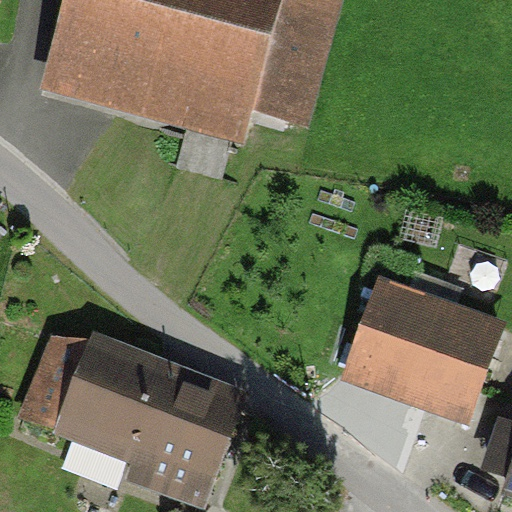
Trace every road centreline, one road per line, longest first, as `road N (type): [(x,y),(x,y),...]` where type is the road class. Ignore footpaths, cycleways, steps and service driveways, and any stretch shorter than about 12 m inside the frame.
road 1 (unclassified): [(0,174),(154,312),(287,401),(419,511)]
road 2 (track): [(48,0),(10,182)]
road 3 (track): [(208,149),(154,312)]
